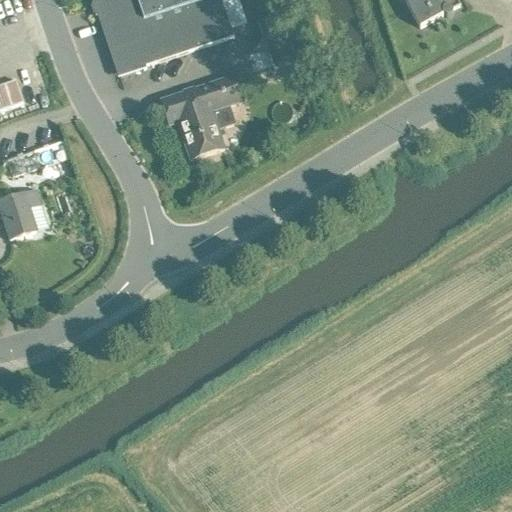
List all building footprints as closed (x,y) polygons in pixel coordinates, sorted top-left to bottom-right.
[(94,0),(120,77),(139,71),(233,39),(220,0),(94,0)] [(460,8),(455,0),(407,0),(407,1),(404,2),(420,30),(443,17),(447,19),(450,19),(453,16),(453,12),(460,8)] [(180,98),(161,104),(169,128),(178,125),(191,163),(210,157),(224,152),(218,133),(236,127),(230,108),(244,103),(236,79),(180,98)] [(15,83),(0,88),(0,113),(23,106),(15,83)] [(37,235),(29,212),(41,208),(36,194),(0,206),(0,208),(4,220),(0,221),(0,229),(5,228),(10,244),(37,235)] [(134,343),(143,338),(137,329),(129,334),(134,343)]
